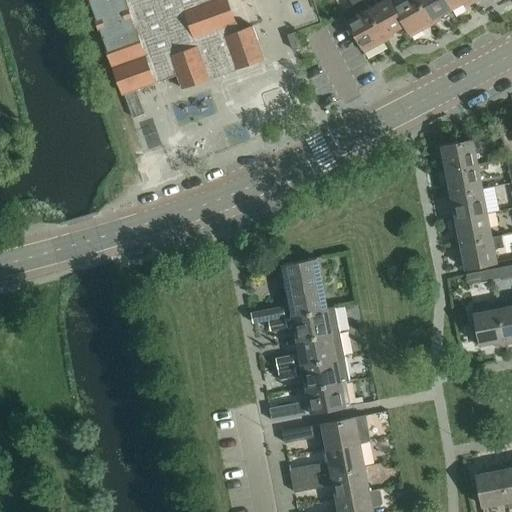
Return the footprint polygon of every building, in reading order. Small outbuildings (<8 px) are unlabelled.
[(88,0),(92,9),(103,40),(105,40),(124,93),(122,94),(123,95),(125,94),(164,80),(177,76),(182,89),(210,79),(210,80),(238,70),(237,69),(265,59),(253,26),(240,31),(228,0),(88,0)] [(364,0),(350,0),(354,6),(342,12),(344,16),(347,21),(362,49),(376,42),(377,45),(386,41),(364,0)] [(374,0),(364,0),(386,41),(395,36),(393,33),(405,26),(394,5),(394,4),(391,0),(385,0),(377,5),(374,0)] [(401,0),(394,4),(394,5),(405,26),(409,33),(422,26),(423,29),(432,25),(418,0),(401,0)] [(418,0),(432,25),(441,20),(439,17),(451,10),(445,0),(418,0)] [(445,0),(451,10),(464,3),(466,7),(474,2),(473,0),(445,0)] [(295,32),(288,35),(293,50),(294,50),(295,50),(301,48),(295,32)] [(511,132),(503,134),(508,159),(511,157),(511,132)] [(474,140),(438,147),(440,157),(444,157),(447,171),(478,164),(474,140)] [(450,185),(446,185),(448,196),(483,189),(478,164),(447,171),(450,185)] [(483,189),(448,196),(450,206),(454,205),(456,219),(488,213),(483,189)] [(459,233),(455,234),(457,245),(493,238),(488,213),(456,219),(459,233)] [(493,238),(457,245),(459,255),(463,254),(466,269),(497,263),(495,248),(505,246),(502,235),(493,238)] [(267,310),(252,312),(254,323),(269,320),(327,309),(318,258),(283,265),(291,305),(267,310)] [(511,265),(492,270),(494,279),(511,275),(511,265)] [(492,270),(467,275),(469,284),(494,279),(492,270)] [(497,301),(473,306),(475,314),(478,330),(473,331),(476,344),(480,343),(481,345),(495,342),(496,346),(506,344),(499,309),(497,301)] [(511,306),(499,309),(506,344),(511,343),(511,306)] [(327,309),(269,320),(271,331),(295,327),(298,340),(340,332),(336,308),(327,309)] [(300,354),(276,358),(279,369),(345,356),(340,332),(298,340),(300,354)] [(345,356),(279,369),(281,380),(304,375),(307,389),(342,382),(341,381),(346,380),(350,380),(345,356)] [(309,401),(270,408),(273,421),(346,407),(351,406),(346,380),(341,381),(342,382),(307,389),(309,401)] [(356,417),(283,432),(285,443),(286,443),(312,438),(324,435),(327,449),(361,442),(371,440),(367,415),(356,417)] [(291,469),(290,469),(293,481),(365,467),(361,442),(327,449),(330,462),(317,465),(317,464),(291,469)] [(511,467),(511,464),(501,466),(508,502),(509,510),(511,509),(511,467)] [(491,472),(477,475),(483,507),(483,506),(508,502),(501,466),(491,468),(491,472)] [(365,467),(293,481),(295,493),(296,492),(321,487),(321,486),(334,484),(337,498),(370,491),(365,467)] [(329,511),(374,511),(373,506),(383,504),(384,502),(381,490),(379,489),(370,491),(337,498),(339,510),(329,511)]
